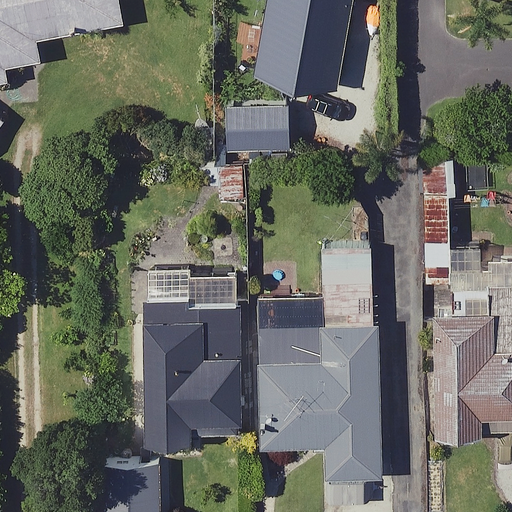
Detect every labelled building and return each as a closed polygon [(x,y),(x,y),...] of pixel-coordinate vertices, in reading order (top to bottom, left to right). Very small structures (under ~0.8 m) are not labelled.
[(0,0),(0,76),(14,74),(13,63),(44,57),(41,35),(127,20),(123,0),(0,0)] [(220,187),(219,199),(241,200),(244,160),(202,158),(201,185),(220,187)] [(480,159),(452,158),(425,158),(424,276),(451,276),(452,193),(480,193),(480,159)] [(375,320),(375,246),(328,246),(328,292),(263,292),(263,440),(328,440),(328,470),(387,470),(386,320),(375,320)] [(442,424),(511,421),(511,255),(458,258),(459,288),(438,289),(439,311),(442,424)] [(244,296),(149,297),(150,436),(198,436),(198,427),(244,427),(244,296)] [(159,511),(162,465),(106,463),(103,511),(159,511)]
